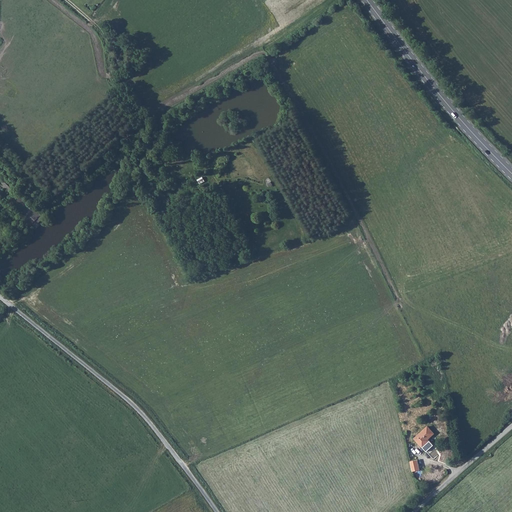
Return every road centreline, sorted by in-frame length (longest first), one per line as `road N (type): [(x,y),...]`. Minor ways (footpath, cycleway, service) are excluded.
road 1 (unclassified): [(0,296),(137,408),(213,511)]
road 2 (primary): [(511,173),(367,0)]
road 3 (unclassified): [(414,511),(511,423)]
